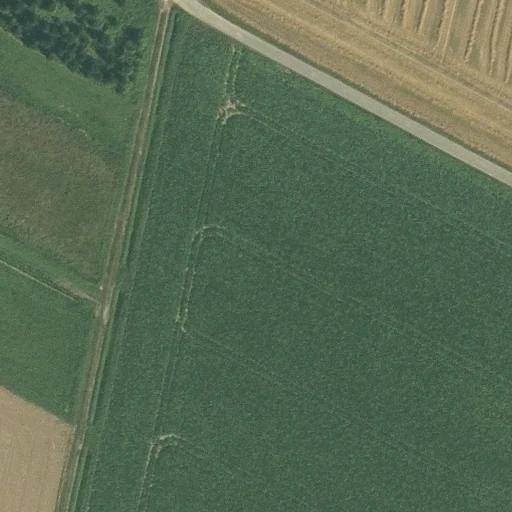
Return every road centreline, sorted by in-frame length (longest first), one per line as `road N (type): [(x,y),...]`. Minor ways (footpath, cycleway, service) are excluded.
road 1 (track): [(168,0),(58,511)]
road 2 (track): [(185,0),(511,180)]
